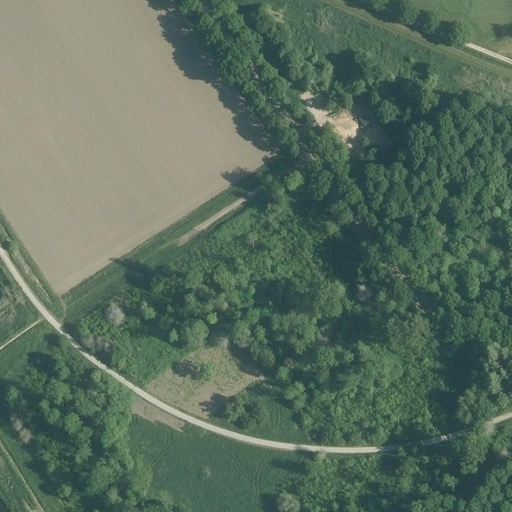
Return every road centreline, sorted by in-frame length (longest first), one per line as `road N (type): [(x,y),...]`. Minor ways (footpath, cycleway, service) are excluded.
road 1 (unclassified): [(511,333),(457,321),(415,298),(204,0)]
road 2 (track): [(311,156),(174,245)]
